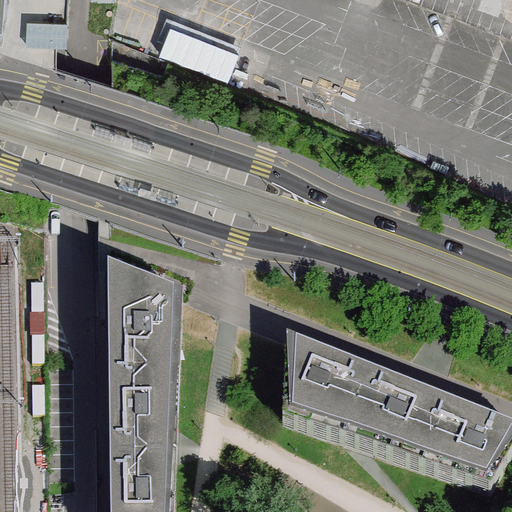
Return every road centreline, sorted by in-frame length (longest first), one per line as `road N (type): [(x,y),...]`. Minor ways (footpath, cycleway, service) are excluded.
road 1 (secondary): [(511,270),(261,168),(0,88)]
road 2 (secondary): [(0,157),(239,236),(344,258),(511,323)]
road 3 (residential): [(83,225),(79,511)]
road 4 (residential): [(90,0),(83,225)]
